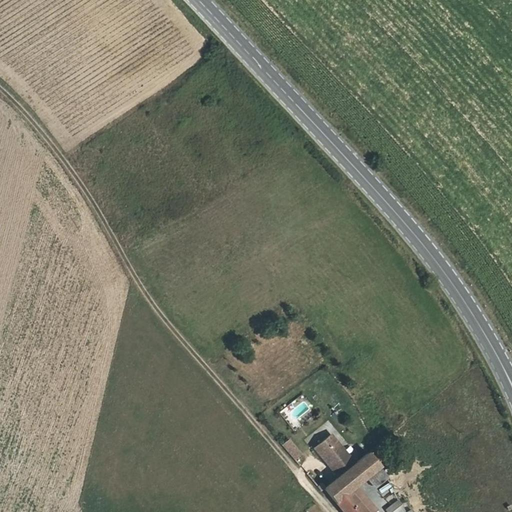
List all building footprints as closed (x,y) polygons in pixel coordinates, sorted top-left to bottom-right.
[(363,511),(347,493),(359,482),(348,469),(354,464),(331,434),(321,442),(327,449),(322,453),(334,468),(331,470),(338,477),(325,488),(333,498),(344,511),(363,511)] [(288,439),(281,446),(294,461),(301,454),(288,439)] [(321,442),(314,448),(331,470),(334,468),(322,453),(327,449),(321,442)] [(354,464),(348,469),(359,482),(364,478),(376,468),(365,455),(354,464)] [(387,479),(376,468),(364,478),(374,490),(387,479)] [(384,511),(402,511),(397,501),(384,511)]
